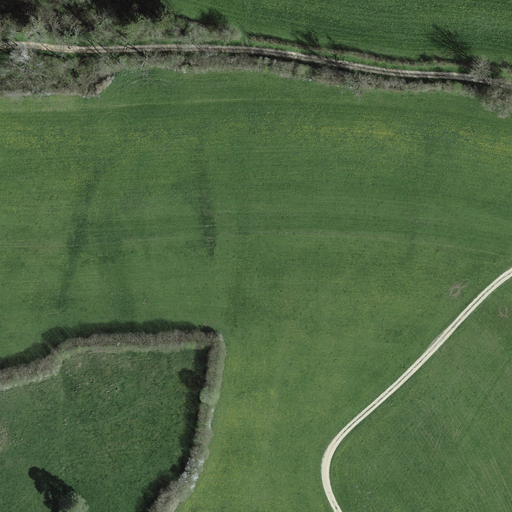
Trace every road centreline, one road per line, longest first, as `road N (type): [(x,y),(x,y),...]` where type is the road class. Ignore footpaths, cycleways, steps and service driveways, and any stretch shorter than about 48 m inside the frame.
road 1 (track): [(0,49),(231,47),(511,85)]
road 2 (track): [(335,511),(324,465),(338,437),(511,273)]
